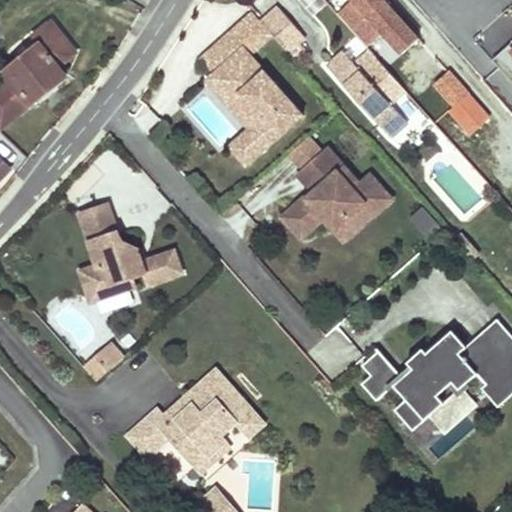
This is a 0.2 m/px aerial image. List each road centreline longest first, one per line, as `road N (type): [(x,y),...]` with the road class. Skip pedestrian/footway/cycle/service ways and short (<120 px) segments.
road 1 (residential): [(0,378),(54,448),(45,477),(15,511)]
road 2 (residential): [(103,100),(0,222)]
road 3 (residential): [(103,100),(172,0)]
